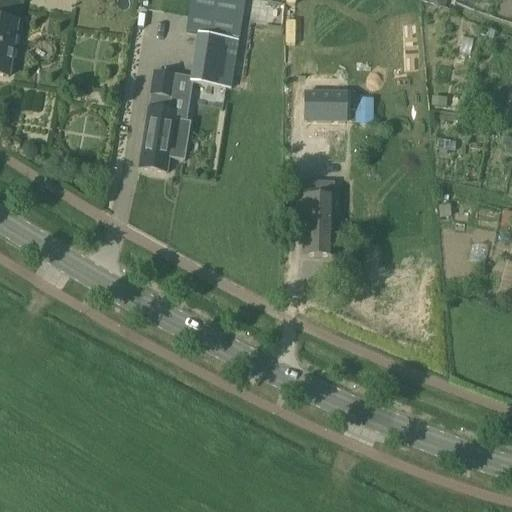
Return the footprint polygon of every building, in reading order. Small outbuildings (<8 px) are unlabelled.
[(0,0),(0,76),(8,78),(20,4),(0,0)] [(195,52),(234,58),(240,25),(200,19),(195,52)] [(195,52),(190,84),(229,90),(234,58),(195,52)] [(154,73),(138,170),(166,174),(176,113),(169,112),(174,76),(154,73)] [(303,95),(304,123),(344,123),(344,95),(303,95)] [(302,197),(302,258),(334,258),(334,183),(303,183),(303,197),(302,197)]
